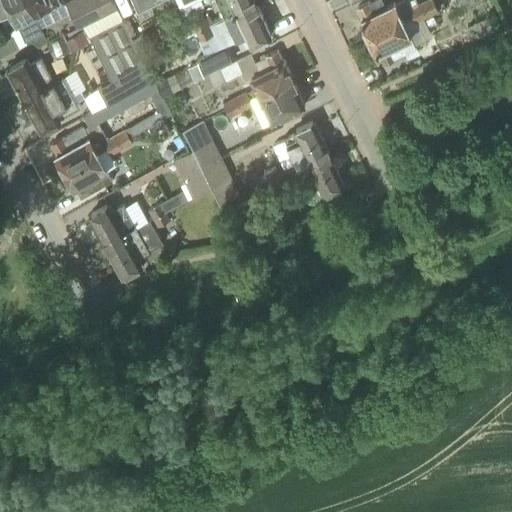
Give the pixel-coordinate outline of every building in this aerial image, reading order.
[(34,13),(27,0),(0,0),(0,12),(2,17),(12,12),(27,43),(33,40),(41,44),(47,41),(34,13)] [(27,0),(34,13),(61,0),(60,0),(27,0)] [(77,24),(116,6),(113,0),(67,0),(66,1),(77,24)] [(216,0),(225,17),(257,1),(256,0),(216,0)] [(412,14),(410,9),(405,0),(398,0),(385,7),(381,0),(372,0),(357,7),(362,18),(361,18),(369,35),(402,18),(412,14)] [(427,0),(421,3),(427,15),(438,9),(433,0),(427,0)] [(257,1),(225,17),(236,40),(248,35),(251,42),(272,32),(257,1)] [(427,15),(421,3),(410,9),(412,14),(415,20),(427,15)] [(186,35),(196,30),(210,24),(206,15),(182,28),(186,35)] [(402,18),(369,35),(377,52),(379,51),(384,62),(416,46),(402,18)] [(100,55),(133,37),(123,19),(90,36),(100,55)] [(469,24),(476,38),(483,34),(476,21),(469,24)] [(210,24),(196,30),(201,39),(214,33),(210,24)] [(72,51),(90,43),(83,30),(66,38),(72,51)] [(144,32),(133,38),(143,57),(154,51),(144,32)] [(14,35),(0,43),(0,52),(2,56),(20,46),(14,35)] [(109,103),(154,78),(133,37),(100,55),(112,78),(100,86),(109,103)] [(69,49),(64,39),(52,44),(56,55),(69,49)] [(226,45),(206,55),(198,59),(199,61),(189,66),(196,80),(206,75),(205,73),(234,59),(226,45)] [(256,61),(261,70),(251,76),(257,87),(248,91),(250,96),(259,92),(293,76),(285,59),(284,60),(279,49),(256,61)] [(24,97),(54,81),(42,58),(31,64),(27,57),(8,67),(24,97)] [(237,60),(220,68),(226,79),(243,71),(237,60)] [(54,81),(24,97),(41,127),(81,105),(65,75),(54,81)] [(284,115),(306,105),(300,94),(301,93),(293,76),(259,92),(268,110),(273,121),(284,115)] [(168,77),(156,82),(163,96),(174,90),(168,77)] [(65,170),(98,152),(99,151),(107,147),(104,141),(109,138),(101,123),(151,96),(159,110),(115,135),(123,148),(134,141),(130,135),(172,111),(163,96),(156,82),(154,78),(109,103),(84,116),(90,126),(85,129),(83,126),(52,143),(57,153),(56,153),(65,170)] [(253,103),(250,96),(248,91),(247,90),(236,96),(242,108),(253,103)] [(242,108),(236,96),(224,101),(231,114),(242,108)] [(194,149),(203,166),(223,156),(204,120),(184,130),(194,149)] [(287,142),(298,166),(330,151),(315,120),(294,129),(298,137),(287,142)] [(104,141),(107,147),(111,154),(123,148),(115,135),(109,138),(104,141)] [(195,196),(213,186),(203,166),(194,149),(175,159),(195,196)] [(434,172),(437,173),(437,171),(443,156),(427,150),(421,168),(434,172)] [(98,152),(65,170),(74,187),(75,186),(81,196),(113,178),(108,168),(99,151),(98,152)] [(330,151),(298,166),(309,189),(321,184),(324,191),(344,182),(330,151)] [(223,156),(203,166),(213,186),(221,203),(241,193),(223,156)] [(261,184),(267,181),(281,174),(277,166),(257,176),(261,184)] [(281,174),(267,181),(271,189),(285,182),(281,174)] [(162,202),(166,210),(188,198),(184,190),(162,202)] [(89,213),(106,243),(136,226),(123,202),(112,209),(109,203),(89,213)] [(153,217),(166,210),(162,202),(149,210),(153,217)] [(166,210),(153,217),(157,226),(171,218),(166,210)] [(149,219),(136,226),(106,243),(123,273),(142,263),(137,255),(161,241),(149,219)]
